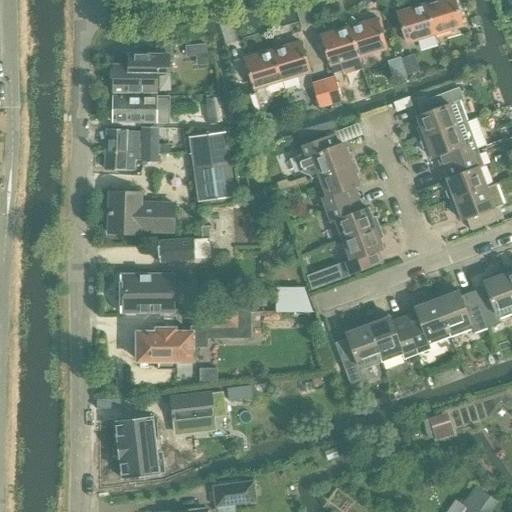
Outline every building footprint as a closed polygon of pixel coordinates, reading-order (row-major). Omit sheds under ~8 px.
[(435,34),(462,26),(454,0),(440,0),(427,4),(435,34)] [(407,43),(435,34),(427,4),(398,13),(407,43)] [(349,27),(358,58),(386,49),(377,19),(349,27)] [(358,58),(349,27),(322,36),(333,74),(342,71),(343,76),(362,70),(358,58)] [(282,81),(310,72),(301,42),(273,50),(282,81)] [(206,45),(185,47),(186,58),(196,57),(207,56),(206,45)] [(265,86),(282,81),(273,50),(245,59),(254,89),(256,93),(244,97),(251,120),(263,116),(258,102),(269,99),(265,86)] [(169,71),(169,55),(128,55),(128,66),(113,66),(113,92),(156,92),(157,71),(169,71)] [(324,81),(331,104),(332,104),(331,102),(342,99),(335,77),(324,81)] [(319,108),(331,104),(324,81),(312,84),(319,108)] [(421,127),(416,128),(420,139),(468,122),(460,101),(463,99),(459,88),(450,91),(417,103),(422,115),(417,117),(421,127)] [(170,97),(143,97),(113,96),(113,122),(169,123),(170,97)] [(209,125),(224,123),(220,98),(205,100),(209,125)] [(408,98),(394,104),(397,112),(411,106),(408,98)] [(468,122),(420,139),(424,150),(429,149),(432,159),(437,157),(442,168),(447,166),(480,154),(468,122)] [(141,137),(159,137),(159,129),(141,128),(141,132),(106,130),(106,151),(135,152),(135,141),(140,141),(141,137)] [(225,133),(211,135),(213,145),(227,143),(225,133)] [(319,177),(356,163),(352,152),(348,154),(344,144),(339,145),(335,134),(302,146),(305,153),(294,157),(300,172),(310,177),(311,180),(319,177)] [(234,197),(227,143),(213,145),(211,135),(189,138),(198,202),(234,197)] [(158,164),(159,137),(141,137),(140,141),(135,141),(135,152),(106,151),(105,169),(134,171),(135,161),(141,161),(141,163),(158,164)] [(447,166),(442,168),(450,189),(446,191),(450,202),(487,188),(480,168),(484,166),(480,154),(447,166)] [(326,211),(359,199),(355,187),(359,186),(356,175),(360,174),(356,163),(319,177),(326,197),(321,198),(326,211)] [(487,188),(450,202),(454,213),(458,211),(462,221),(467,220),(471,231),(504,219),(499,207),(503,206),(496,185),(487,188)] [(141,204),(141,195),(110,194),(109,234),(140,235),(140,232),(174,232),(174,204),(141,204)] [(343,241),(380,228),(376,217),(372,218),(368,208),(363,210),(359,199),(326,211),(331,223),(335,221),(343,241)] [(380,228),(343,241),(350,261),(345,263),(350,276),(383,264),(379,252),(383,250),(380,240),(384,238),(380,228)] [(159,241),(160,264),(195,262),(193,239),(159,241)] [(499,318),(511,313),(511,289),(504,269),(492,274),(494,278),(484,282),(486,286),(473,291),(487,327),(501,322),(499,318)] [(175,276),(174,276),(171,271),(163,271),(161,276),(120,276),(120,314),(175,314),(175,276)] [(459,291),(449,295),(447,290),(435,295),(451,336),(472,328),(473,333),(487,327),(473,291),(461,296),(459,291)] [(430,344),(451,336),(435,295),(423,300),(425,304),(415,308),(416,312),(404,317),(418,353),(432,348),(430,344)] [(201,312),(201,328),(235,328),(235,330),(235,339),(250,339),(250,313),(237,313),(201,312)] [(390,317),(380,321),(378,316),(366,321),(382,362),(403,354),(404,358),(418,353),(404,317),(391,322),(390,317)] [(361,370),(382,362),(366,321),(354,325),(356,330),(346,333),(347,338),(335,343),(350,383),(364,378),(361,370)] [(138,346),(135,346),(135,358),(138,358),(138,361),(158,361),(158,369),(177,369),(177,361),(196,361),(196,346),(201,346),(201,338),(193,338),(193,333),(175,333),(175,329),(158,329),(158,333),(138,333),(138,346)] [(223,393),(171,399),(173,423),(221,417),(226,417),(223,393)] [(152,417),(116,422),(118,442),(116,442),(118,460),(120,460),(122,480),(159,476),(158,473),(163,472),(161,454),(156,455),(154,440),(152,417)] [(435,441),(445,438),(438,417),(429,420),(435,441)] [(217,507),(257,502),(255,482),(215,487),(217,507)] [(489,511),(497,502),(476,487),(463,506),(470,510),(468,511),(489,511)]
